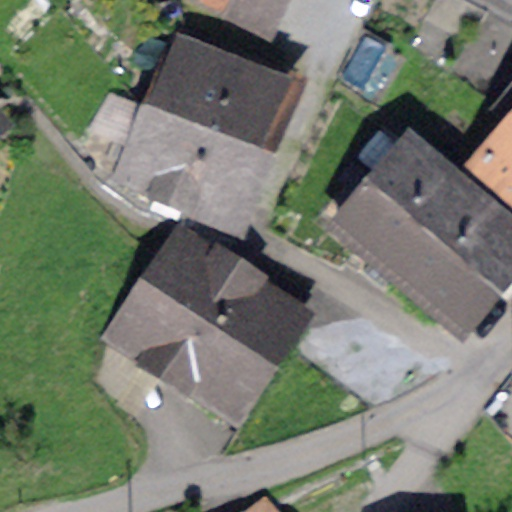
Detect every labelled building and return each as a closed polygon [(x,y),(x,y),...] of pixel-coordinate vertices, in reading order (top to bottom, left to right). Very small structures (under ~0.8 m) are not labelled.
[(194,0),(258,33),(275,0),(194,0)] [(178,44),(152,108),(261,153),(287,89),(178,44)] [(109,91),(97,136),(129,144),(141,99),(109,91)] [(233,221),(261,153),(152,108),(124,177),(233,221)] [(511,129),(467,181),(511,219),(511,129)] [(459,327),(511,265),(511,239),(408,150),(383,179),(379,176),(338,223),(459,327)] [(227,416),(288,327),(193,262),(203,248),(185,236),(114,340),(227,416)]
